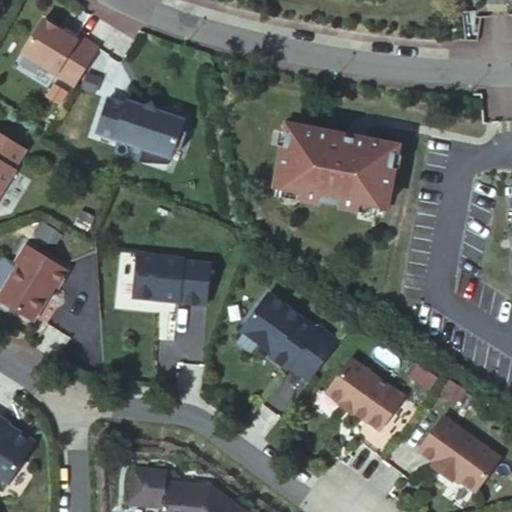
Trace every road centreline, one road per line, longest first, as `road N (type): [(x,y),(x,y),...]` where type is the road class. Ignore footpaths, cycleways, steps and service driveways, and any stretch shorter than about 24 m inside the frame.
road 1 (unclassified): [(125,0),(276,49),(387,69),(511,73)]
road 2 (residential): [(70,399),(189,420),(303,496),(367,511)]
